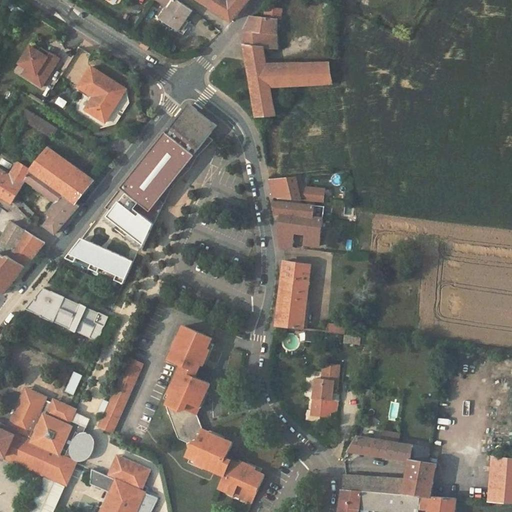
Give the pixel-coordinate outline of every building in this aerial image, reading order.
[(159,18),(178,30),(192,10),(177,0),(172,0),(168,6),(159,18)] [(226,0),(199,0),(219,13),(229,1),(226,0)] [(248,0),(229,0),(229,1),(219,13),(226,16),(232,19),(248,0)] [(148,50),(151,45),(144,40),(141,45),(148,50)] [(245,46),(258,116),(259,116),(276,116),(272,87),(334,83),(330,64),(330,63),(268,64),(265,47),(245,46)] [(31,47),(20,63),(28,68),(37,74),(33,80),(42,86),(60,59),(50,53),(48,57),(39,51),(31,47)] [(48,57),(50,53),(42,47),(39,51),(48,57)] [(90,101),(85,109),(105,122),(110,114),(126,90),(91,67),(78,87),(93,97),(97,99),(94,103),(90,101)] [(24,75),(33,80),(37,74),(28,68),(24,75)] [(166,131),(121,187),(140,203),(136,208),(155,223),(164,202),(161,199),(196,155),(195,154),(218,125),(190,103),(167,132),(166,131)] [(25,122),(53,138),(58,128),(25,108),(19,118),(25,122)] [(15,124),(21,128),(25,122),(19,118),(15,124)] [(7,138),(13,142),(21,128),(15,124),(7,138)] [(57,159),(45,151),(31,169),(32,169),(43,178),(57,159)] [(91,183),(57,159),(43,178),(77,202),(91,183)] [(9,175),(0,169),(0,193),(1,195),(12,203),(14,199),(26,179),(32,169),(31,169),(18,161),(9,175)] [(26,179),(58,202),(49,213),(52,216),(50,219),(45,225),(54,233),(80,204),(77,202),(43,178),(32,169),(26,179)] [(271,179),(274,197),(324,202),(325,190),(303,188),(302,176),(271,179)] [(140,203),(121,187),(106,208),(111,212),(105,220),(142,249),(155,223),(136,208),(140,203)] [(32,214),(33,213),(24,203),(23,204),(19,201),(18,202),(14,199),(12,203),(28,219),(32,214)] [(320,245),(325,207),(275,201),(276,214),(281,214),(281,230),(296,232),(306,233),(305,243),(320,245)] [(39,218),(32,214),(28,219),(30,221),(36,223),(39,218)] [(0,249),(26,265),(45,242),(11,222),(2,238),(0,240),(0,249)] [(281,245),(294,247),(296,232),(281,230),(281,245)] [(135,261),(82,238),(67,258),(77,262),(78,258),(92,264),(90,269),(99,273),(101,268),(118,275),(116,280),(125,284),(135,261)] [(0,291),(3,294),(26,265),(0,249),(0,291)] [(304,329),(312,264),(285,261),(277,326),(304,329)] [(52,291),(43,287),(26,308),(41,314),(40,315),(54,321),(68,327),(68,328),(76,331),(80,321),(94,327),(89,336),(98,340),(109,315),(99,311),(99,312),(87,306),(81,303),(80,303),(66,297),(66,296),(53,290),(52,291)] [(213,337),(184,325),(180,335),(182,336),(178,344),(176,343),(170,358),(182,364),(169,392),(172,394),(167,405),(179,438),(193,444),(188,455),(198,460),(197,462),(225,475),(220,487),(234,494),(235,492),(243,495),(242,497),(253,502),(266,474),(255,469),(256,467),(242,461),(241,463),(227,457),(233,442),(219,435),(218,437),(209,434),(210,432),(204,428),(197,413),(201,405),(199,404),(203,396),(205,397),(211,383),(196,376),(201,363),(204,364),(211,349),(208,348),(213,337)] [(346,334),(347,326),(340,325),(339,333),(346,334)] [(346,334),(345,342),(357,343),(358,335),(346,334)] [(112,433),(143,363),(129,356),(98,426),(112,433)] [(322,379),(316,378),(312,410),(322,411),(321,416),(337,410),(338,400),(337,400),(333,400),(334,390),(338,391),(340,373),(323,371),(322,379)] [(454,390),(441,388),(440,395),(453,397),(454,390)] [(86,432),(83,433),(85,427),(71,421),(75,412),(72,411),(73,408),(56,400),(55,403),(52,402),(49,409),(44,406),(46,401),(43,400),(44,397),(29,390),(28,393),(26,391),(8,431),(0,428),(0,453),(50,476),(64,482),(67,483),(77,461),(81,461),(83,460),(87,459),(89,458),(92,454),(94,448),(95,444),(95,441),(94,438),(93,436),(90,434),(89,433),(86,432)] [(384,432),(383,441),(384,441),(398,443),(400,434),(384,432)] [(349,450),(382,455),(384,441),(383,441),(357,436),(349,450)] [(382,455),(399,458),(401,444),(398,443),(384,441),(382,455)] [(428,448),(401,444),(399,458),(409,459),(426,462),(428,448)] [(136,511),(145,492),(142,491),(150,471),(148,470),(148,468),(120,455),(118,460),(116,459),(110,472),(113,473),(111,477),(117,480),(111,492),(102,511),(136,511)] [(511,458),(494,456),(489,501),(511,502),(511,458)] [(421,495),(430,496),(436,464),(426,462),(409,459),(406,479),(346,475),(344,489),(396,493),(421,495)] [(91,483),(111,492),(117,480),(111,477),(92,469),(91,483)] [(358,511),(359,511),(359,507),(360,501),(377,501),(376,509),(394,511),(396,493),(344,489),(343,489),(342,494),(338,511),(358,511)] [(136,511),(151,511),(159,498),(145,492),(136,511)] [(418,511),(421,495),(396,493),(394,511),(418,511)] [(430,496),(421,495),(418,511),(419,511),(420,508),(430,509),(444,511),(443,511),(455,511),(457,498),(430,496)]
